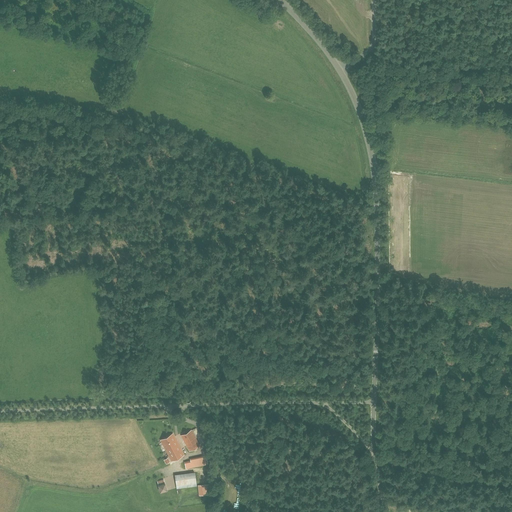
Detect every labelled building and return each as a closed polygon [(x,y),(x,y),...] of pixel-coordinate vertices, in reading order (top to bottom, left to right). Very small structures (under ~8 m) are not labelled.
[(191,430),(182,435),(190,450),(199,445),(191,430)] [(173,434),(161,440),(172,461),(184,454),(173,434)] [(190,478),(175,481),(177,488),(192,486),(190,478)] [(167,489),(164,479),(157,481),(160,491),(167,489)] [(198,485),(199,495),(211,494),(210,484),(198,485)]
